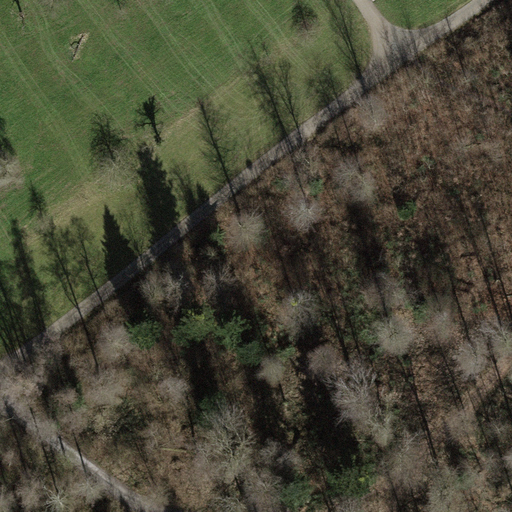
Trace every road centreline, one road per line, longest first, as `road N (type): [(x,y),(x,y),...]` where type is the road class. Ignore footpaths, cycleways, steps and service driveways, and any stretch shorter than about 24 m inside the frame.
road 1 (track): [(401,57),(0,373)]
road 2 (track): [(165,511),(112,487),(0,394)]
road 3 (track): [(408,486),(511,357)]
